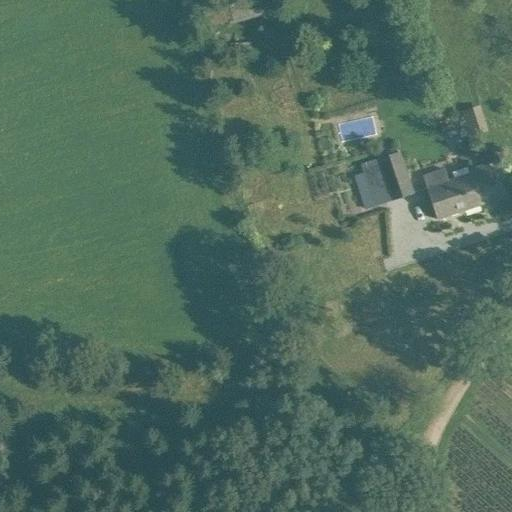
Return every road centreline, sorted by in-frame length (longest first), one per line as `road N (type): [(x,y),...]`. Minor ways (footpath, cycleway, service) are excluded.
road 1 (track): [(511,316),(459,372),(424,433),(425,511)]
road 2 (track): [(424,433),(386,432),(350,416),(323,376)]
